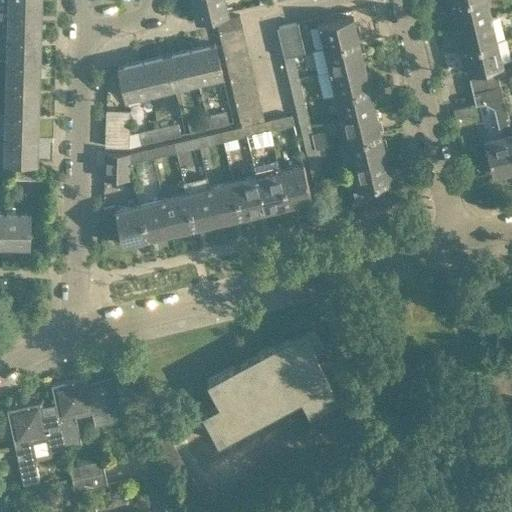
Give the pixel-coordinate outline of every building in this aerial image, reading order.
[(8,0),(8,11),(40,12),(39,0),(8,0)] [(223,0),(192,0),(197,18),(226,11),(223,0)] [(455,23),(455,24),(491,16),(492,16),(491,14),(490,14),(486,0),(450,0),(456,23),(455,23)] [(8,11),(8,35),(39,36),(40,12),(8,11)] [(216,20),(219,31),(242,26),(240,14),(216,20)] [(317,23),(323,47),(358,38),(353,16),(354,16),(353,14),(317,23)] [(457,25),(462,48),(496,39),(497,39),(497,37),(496,38),(491,16),(455,24),(455,25),(457,25)] [(276,25),(284,56),(293,54),(293,53),(304,50),(297,20),(276,25)] [(219,31),(221,43),(245,38),(242,26),(219,31)] [(8,35),(7,60),(38,61),(39,36),(8,35)] [(221,43),(224,55),(248,49),(245,38),(221,43)] [(323,47),(328,69),(364,61),(364,60),(363,60),(358,38),(323,47)] [(496,39),(462,48),(467,70),(466,70),(466,72),(503,63),(502,61),(501,62),(496,39)] [(215,42),(190,48),(197,78),(222,72),(215,42)] [(190,48),(166,54),(173,84),(197,78),(190,48)] [(224,55),(227,66),(250,61),(248,49),(224,55)] [(166,54),(141,59),(149,90),(173,84),(166,54)] [(293,54),(284,56),(287,71),(297,68),(293,54)] [(149,90),(141,59),(116,65),(124,95),(149,90)] [(7,60),(6,85),(38,86),(38,61),(7,60)] [(227,66),(229,78),(253,73),(250,61),(227,66)] [(328,69),(334,93),(369,85),(363,62),(364,62),(364,61),(328,69)] [(468,77),(471,90),(499,84),(496,71),(468,77)] [(229,78),(232,90),(256,84),(253,73),(229,78)] [(232,90),(235,101),(258,96),(256,84),(232,90)] [(499,84),(471,90),(474,103),(483,101),(493,106),(500,134),(484,138),(484,137),(483,137),(491,173),(492,172),(492,171),(511,166),(511,136),(511,132),(499,84)] [(6,85),(6,109),(37,110),(38,86),(6,85)] [(334,93),(339,116),(375,108),(375,107),(374,107),(369,85),(334,93)] [(301,86),(291,88),(294,102),(304,100),(301,86)] [(258,96),(235,101),(237,113),(261,108),(258,96)] [(304,100),(294,102),(299,122),(309,120),(304,100)] [(467,105),(453,108),(455,117),(469,114),(467,105)] [(261,108),(237,113),(240,125),(255,121),(264,119),(261,108)] [(339,116),(345,140),(379,131),(374,109),(375,108),(339,116)] [(6,109),(5,134),(36,135),(37,110),(6,109)] [(105,109),(105,121),(129,121),(129,109),(105,109)] [(226,110),(206,114),(209,127),(229,123),(226,110)] [(206,114),(186,119),(189,131),(189,132),(209,127),(206,114)] [(282,115),(265,119),(266,121),(267,128),(284,125),(282,115)] [(105,121),(105,133),(128,133),(129,121),(105,121)] [(178,121),(158,126),(161,139),(181,134),(178,121)] [(255,121),(244,124),(246,134),(258,131),(255,121)] [(240,125),(220,129),(223,140),(246,134),(244,124),(240,125)] [(158,126),(138,130),(141,143),(161,139),(158,126)] [(220,129),(205,133),(208,143),(223,140),(220,129)] [(345,140),(350,163),(386,155),(386,154),(385,154),(379,131),(345,140)] [(312,132),(302,134),(305,149),(315,147),(312,132)] [(128,133),(105,133),(104,145),(128,145),(128,133)] [(36,135),(5,134),(4,159),(36,160),(36,135)] [(188,137),(173,141),(176,151),(190,147),(188,137)] [(173,141),(159,144),(161,154),(176,151),(173,141)] [(315,147),(305,149),(309,165),(319,163),(315,147)] [(128,152),(128,162),(143,158),(141,149),(128,152)] [(104,151),(104,176),(127,177),(128,152),(104,151)] [(386,155),(350,163),(355,186),(351,187),(355,204),(383,197),(380,181),(391,179),(391,177),(390,178),(385,156),(386,155)] [(253,165),(255,173),(264,209),(264,208),(287,203),(279,168),(277,160),(253,165)] [(303,162),(279,168),(287,203),(310,197),(310,198),(311,198),(303,162)] [(16,166),(16,178),(36,179),(36,166),(16,166)] [(255,173),(232,179),(240,214),(263,208),(263,209),(264,209),(255,173)] [(206,175),(183,181),(185,190),(193,225),(216,220),(216,221),(217,220),(208,185),(206,175)] [(322,177),(312,179),(317,197),(327,194),(322,177)] [(232,179),(208,185),(217,220),(217,219),(240,214),(232,179)] [(185,190),(162,196),(170,231),(171,231),(171,230),(193,225),(185,190)] [(162,196),(138,201),(147,236),(169,231),(169,232),(170,231),(162,196)] [(147,236),(138,201),(103,210),(102,234),(120,229),(123,243),(124,243),(124,241),(147,236)] [(3,210),(2,242),(27,243),(28,211),(3,210)] [(337,395),(314,352),(309,343),(322,337),(313,321),(258,351),(259,353),(234,367),(233,364),(207,379),(219,401),(202,410),(202,411),(208,422),(211,427),(218,439),(300,394),(309,410),(337,395)] [(511,355),(489,361),(498,399),(511,395),(511,355)] [(51,383),(56,406),(57,406),(66,446),(81,442),(75,415),(92,411),(95,424),(123,418),(114,375),(112,375),(113,379),(88,385),(86,375),(51,383)] [(41,400),(7,408),(23,482),(39,479),(34,458),(51,454),(50,449),(66,446),(57,406),(56,406),(43,409),(42,405),(41,400)] [(149,425),(155,436),(166,430),(160,419),(149,425)] [(178,481),(190,474),(166,430),(155,436),(178,481)] [(69,464),(72,477),(104,470),(101,457),(69,464)] [(104,470),(72,477),(75,490),(107,482),(104,470)] [(204,500),(190,474),(178,481),(192,506),(204,500)]
